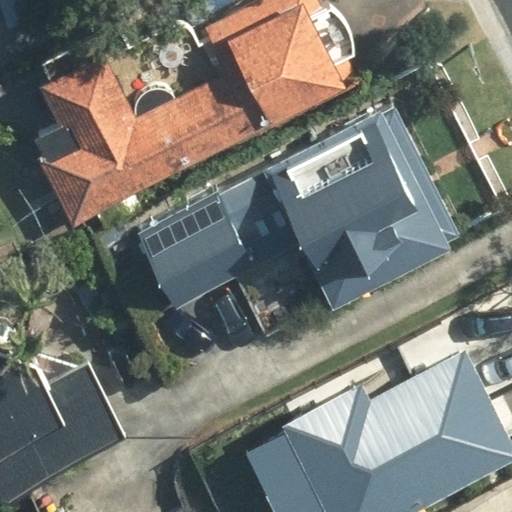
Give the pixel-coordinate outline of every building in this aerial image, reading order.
[(69,219),(341,79),(328,53),(359,37),(340,0),(325,0),(308,9),(303,0),(229,0),(195,18),(222,71),(163,102),(152,80),(134,89),(104,30),(30,68),(66,138),(36,154),(69,219)] [(456,237),(391,92),(101,223),(144,320),(166,310),(193,369),(456,237)] [(0,327),(0,491),(123,432),(60,299),(3,327),(0,327)] [(390,511),(511,442),(511,436),(445,319),(228,444),(267,511),(390,511)] [(65,511),(58,498),(31,511),(186,511),(181,502),(163,511),(65,511)]
